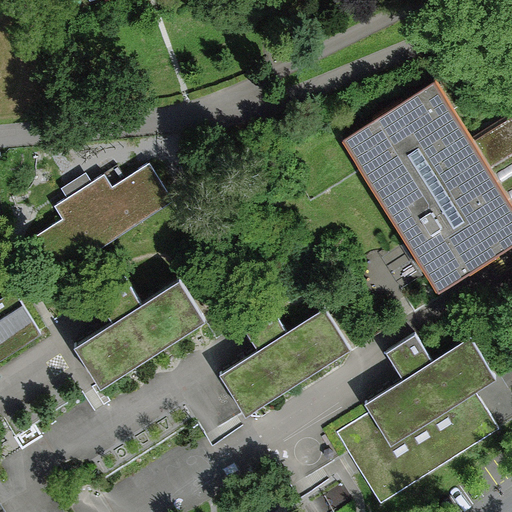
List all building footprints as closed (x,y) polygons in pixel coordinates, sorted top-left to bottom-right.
[(339,134),(431,279),(511,228),(511,155),(492,169),(432,75),(339,134)] [(174,194),(151,160),(114,185),(106,174),(58,206),(64,216),(27,242),(51,277),(174,194)] [(111,318),(74,342),(100,381),(204,313),(178,274),(141,298),(125,272),(94,292),(111,318)] [(0,296),(0,352),(38,329),(13,288),(0,296)] [(220,368),(246,409),(351,343),(325,302),(287,326),(271,300),(240,319),(257,345),(220,368)] [(412,331),(383,350),(400,375),(360,401),(370,418),(384,439),(470,383),(491,370),(468,334),(430,358),(412,331)] [(370,418),(345,434),(384,494),(495,422),(470,383),(384,439),(370,418)]
